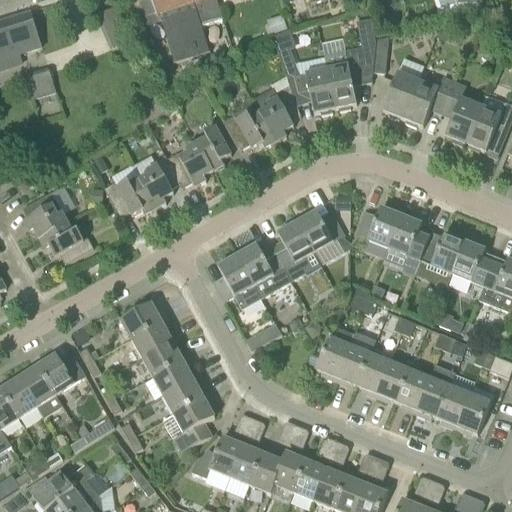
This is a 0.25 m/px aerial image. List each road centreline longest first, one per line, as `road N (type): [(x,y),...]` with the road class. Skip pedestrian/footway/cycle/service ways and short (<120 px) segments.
road 1 (residential): [(494,477),(462,480),(267,399),(250,385),(175,250)]
road 2 (residential): [(511,220),(382,167),(351,163),(319,170),(175,250)]
road 3 (residential): [(175,250),(46,321)]
